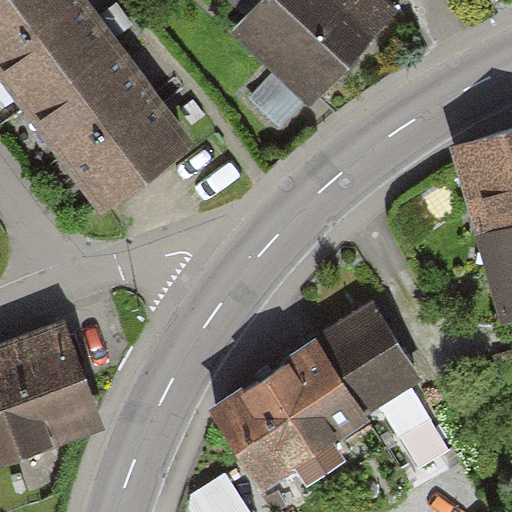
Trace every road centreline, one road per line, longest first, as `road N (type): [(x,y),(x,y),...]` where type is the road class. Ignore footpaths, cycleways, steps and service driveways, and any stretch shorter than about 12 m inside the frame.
road 1 (secondary): [(511,69),(357,162),(294,216),(234,287)]
road 2 (secondary): [(234,287),(178,367),(119,511)]
road 3 (residential): [(234,287),(192,257),(159,255),(53,288)]
